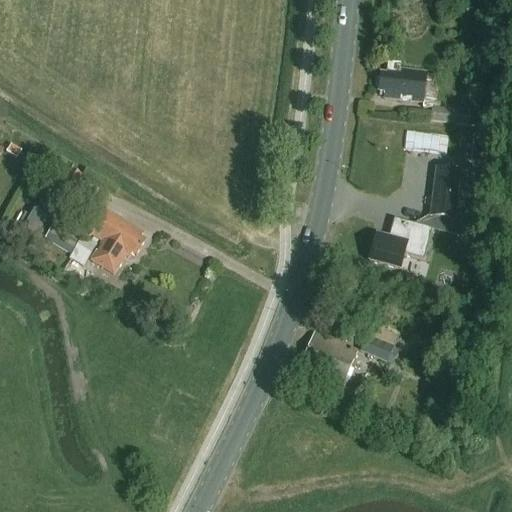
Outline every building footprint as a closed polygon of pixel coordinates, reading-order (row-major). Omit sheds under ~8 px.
[(423,103),(426,74),(400,72),(401,65),(389,64),(388,75),(382,74),(380,91),(386,92),(386,99),(423,103)] [(470,69),(469,84),(480,85),(481,70),(470,69)] [(430,111),(430,109),(439,109),(440,104),(435,104),(437,78),(426,77),(423,103),(423,110),(430,111)] [(439,109),(430,109),(430,111),(429,123),(450,124),(451,110),(439,109)] [(475,112),(454,111),(453,125),(474,126),(475,112)] [(15,163),(20,155),(11,149),(6,156),(15,163)] [(73,205),(85,184),(70,176),(68,180),(57,173),(48,188),(59,195),(58,196),(73,205)] [(436,173),(430,223),(453,225),(459,175),(436,173)] [(145,243),(142,241),(145,236),(108,214),(93,239),(103,245),(91,265),(115,280),(128,259),(130,261),(133,256),(136,258),(145,243)] [(393,222),(388,239),(405,244),(402,256),(402,257),(422,263),(431,232),(393,222)] [(59,224),(47,243),(75,260),(86,241),(59,224)] [(402,256),(405,244),(388,239),(376,236),(369,261),(398,269),(402,257),(402,256)] [(362,355),(388,366),(399,339),(372,328),(362,355)] [(306,363),(310,365),(307,372),(345,387),(359,354),(317,336),(306,363)]
